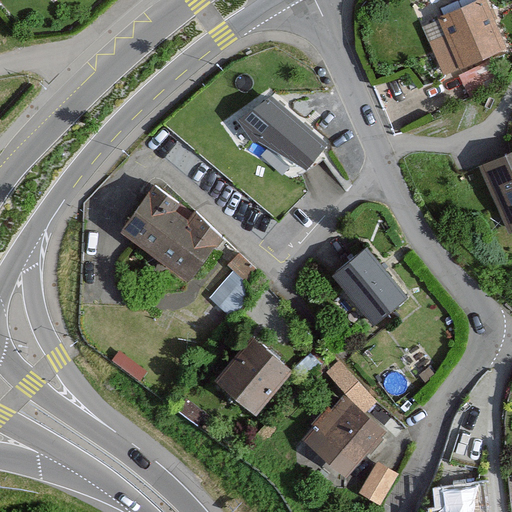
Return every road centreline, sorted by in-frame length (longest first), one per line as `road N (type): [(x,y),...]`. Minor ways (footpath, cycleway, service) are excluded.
road 1 (residential): [(487,326),(484,311),(408,215),(315,0)]
road 2 (secondary): [(29,237),(134,104),(271,0)]
road 3 (secondary): [(190,0),(105,69),(0,183)]
road 4 (motorway): [(145,466),(44,334),(29,237)]
road 5 (residential): [(397,511),(441,402),(487,326)]
road 6 (motorway): [(145,466),(0,352)]
road 7 (motorway): [(0,418),(105,482)]
